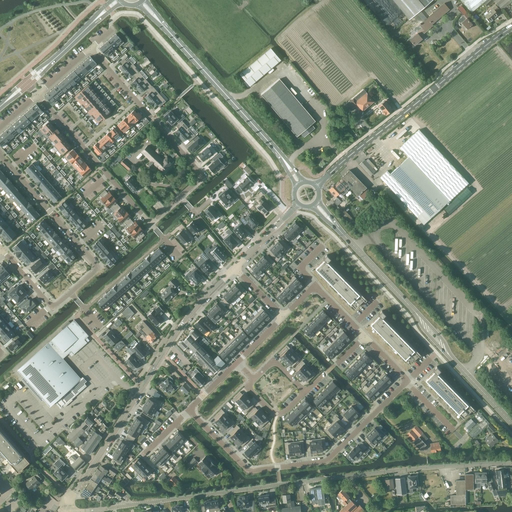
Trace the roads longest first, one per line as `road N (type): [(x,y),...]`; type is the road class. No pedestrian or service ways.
road 1 (residential): [(105,508),(511,463)]
road 2 (residential): [(73,496),(185,319),(234,267)]
road 3 (residential): [(189,409),(250,471),(323,462),(405,380)]
road 4 (secondary): [(316,187),(511,27)]
road 5 (residential): [(179,196),(201,174),(90,48)]
road 6 (secondary): [(157,19),(285,162)]
road 7 (track): [(382,186),(499,311),(511,300)]
road 8 (residential): [(70,292),(95,263),(0,155)]
road 9 (residential): [(37,95),(150,222)]
road 10 (secondary): [(419,317),(332,223)]
